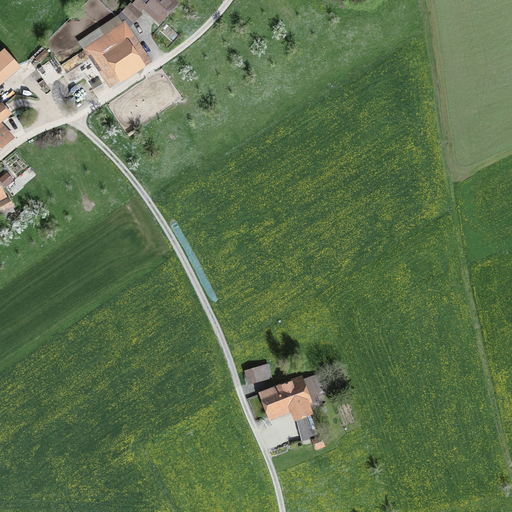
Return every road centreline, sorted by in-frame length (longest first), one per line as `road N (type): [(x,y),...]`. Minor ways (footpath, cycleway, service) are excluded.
road 1 (track): [(511,456),(421,0)]
road 2 (track): [(287,511),(210,311),(142,193),(73,118)]
road 3 (track): [(0,156),(178,52),(226,0)]
